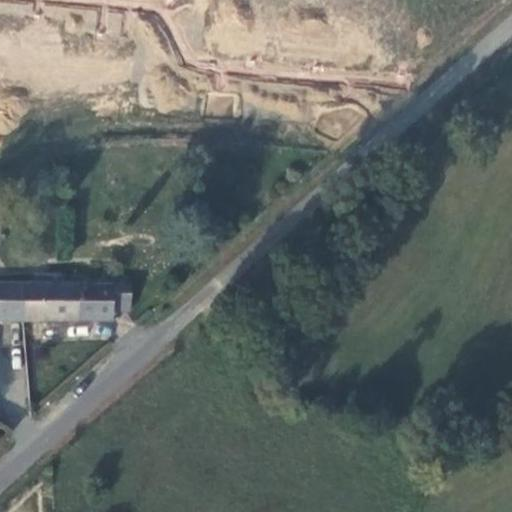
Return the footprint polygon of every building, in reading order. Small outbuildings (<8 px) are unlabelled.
[(282,0),(217,0),(216,32),(280,38),(282,0)] [(45,38),(9,35),(4,91),(73,95),(77,49),(57,47),(57,56),(43,55),(45,38)] [(77,49),(73,95),(134,100),(136,61),(96,57),(98,37),(78,36),(77,49)] [(64,275),(35,274),(35,284),(23,284),(23,321),(46,320),(112,320),(111,285),(65,284),(64,275)] [(0,320),(23,321),(23,284),(0,282),(0,320)]
